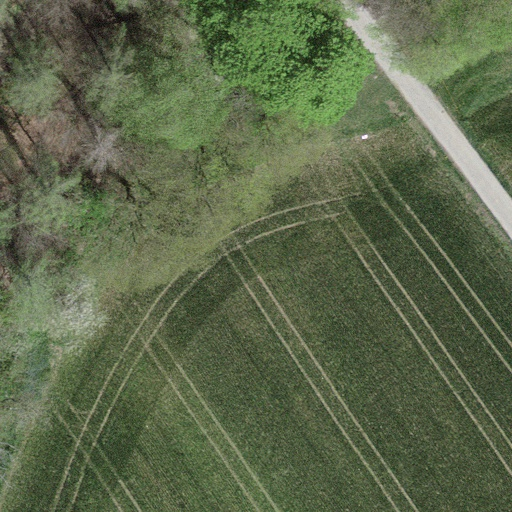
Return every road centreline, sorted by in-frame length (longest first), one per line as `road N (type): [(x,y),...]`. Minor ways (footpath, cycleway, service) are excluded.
road 1 (unclassified): [(511,223),(414,91)]
road 2 (track): [(414,91),(334,0)]
